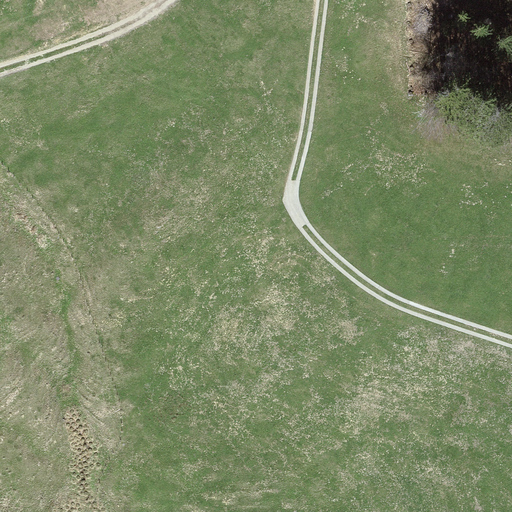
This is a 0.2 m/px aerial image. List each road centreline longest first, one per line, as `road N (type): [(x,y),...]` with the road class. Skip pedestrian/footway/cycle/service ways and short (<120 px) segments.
road 1 (track): [(319,0),(294,182),(305,237),(369,294),(511,342)]
road 2 (track): [(0,77),(144,14),(159,0)]
